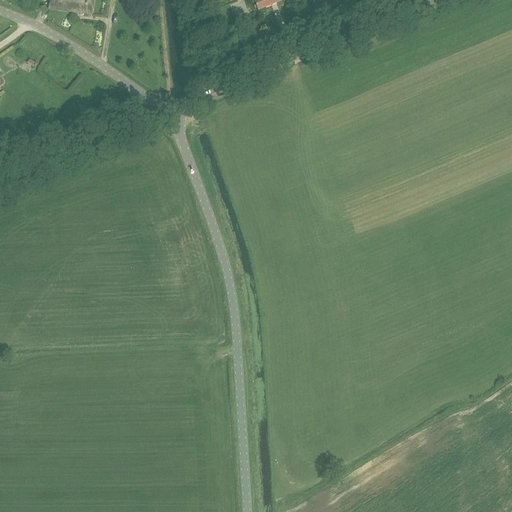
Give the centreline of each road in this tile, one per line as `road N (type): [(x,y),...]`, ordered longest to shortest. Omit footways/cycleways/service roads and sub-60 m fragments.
road 1 (tertiary): [(246,511),(227,274),(168,109)]
road 2 (tertiary): [(168,109),(432,0)]
road 3 (tertiary): [(168,109),(0,11)]
road 4 (track): [(168,109),(0,177)]
